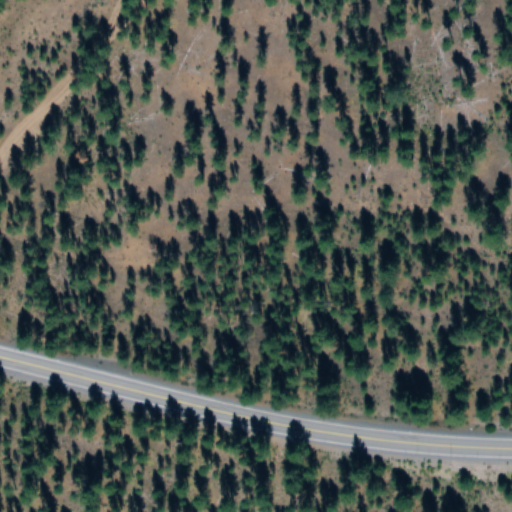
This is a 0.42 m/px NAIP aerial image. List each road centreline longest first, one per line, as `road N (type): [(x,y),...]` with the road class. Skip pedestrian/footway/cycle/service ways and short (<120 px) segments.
road 1 (primary): [(0,354),(280,422),(511,446)]
road 2 (track): [(143,0),(0,150)]
